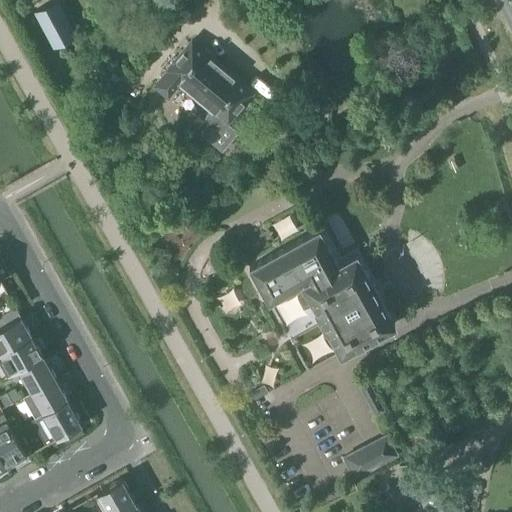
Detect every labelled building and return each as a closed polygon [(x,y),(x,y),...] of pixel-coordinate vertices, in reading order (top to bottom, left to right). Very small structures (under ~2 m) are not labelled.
[(53,0),(34,11),(53,47),(76,35),(57,0),(53,0)] [(167,96),(175,87),(180,81),(210,106),(204,120),(209,123),(201,133),(222,150),(237,132),(225,122),(227,120),(228,121),(252,92),(240,81),(240,80),(205,50),(204,51),(191,40),(167,69),(167,70),(154,85),(167,96)] [(353,255),(339,263),(320,227),(249,266),(268,302),(303,283),(304,286),(317,309),(316,310),(326,327),(327,327),(339,350),(341,353),(344,351),(391,325),(394,324),(392,321),(380,298),(381,297),(371,279),(370,280),(357,257),(356,254),(353,255)] [(0,291),(5,289),(6,289),(0,279),(11,273),(0,254),(0,291)] [(0,352),(31,334),(20,315),(6,323),(0,326),(0,352)] [(0,352),(0,376),(42,353),(31,334),(0,352)] [(0,378),(17,368),(31,391),(56,377),(54,374),(55,373),(52,367),(51,368),(42,353),(0,376),(0,378)] [(31,391),(42,412),(67,398),(56,377),(31,391)] [(0,395),(0,397),(5,406),(12,402),(6,392),(0,395)] [(43,412),(31,419),(44,443),(45,444),(56,437),(82,423),(67,398),(42,412),(43,412)] [(3,413),(0,414),(0,453),(7,465),(26,454),(26,453),(18,439),(12,429),(7,419),(3,413)] [(7,419),(12,429),(19,425),(13,415),(7,419)] [(19,425),(12,429),(18,439),(25,435),(19,425)] [(344,456),(355,476),(374,465),(364,446),(344,456)] [(460,511),(459,489),(428,491),(427,464),(399,466),(400,493),(423,492),(424,511),(460,511)] [(91,495),(100,511),(118,511),(136,502),(122,477),(91,495)] [(118,511),(141,511),(136,502),(118,511)]
